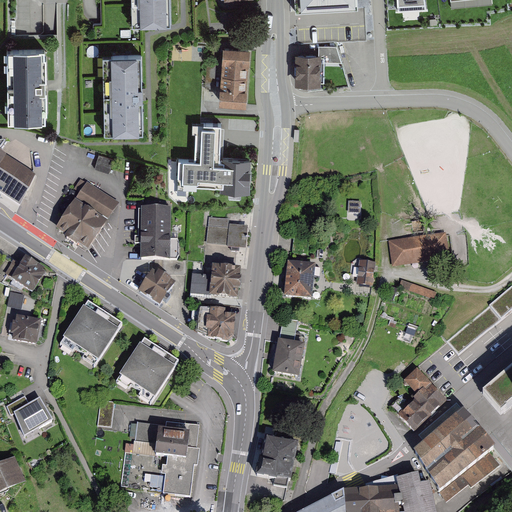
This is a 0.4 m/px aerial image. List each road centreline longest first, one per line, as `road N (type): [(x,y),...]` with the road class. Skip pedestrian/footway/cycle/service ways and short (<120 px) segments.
road 1 (tertiary): [(0,221),(232,377)]
road 2 (tertiary): [(232,377),(252,343),(276,105)]
road 3 (residential): [(295,511),(398,461),(511,359)]
road 4 (residential): [(385,101),(471,109),(511,150)]
road 5 (tertiary): [(230,511),(246,411),(232,377)]
